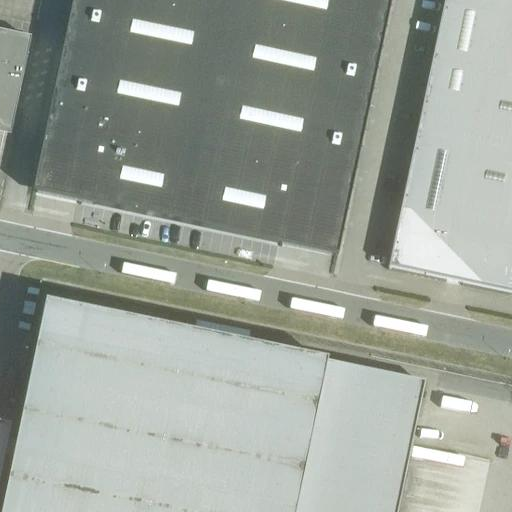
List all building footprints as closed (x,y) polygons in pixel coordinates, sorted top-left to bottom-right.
[(339,246),(360,147),(391,0),(72,0),(55,83),(34,182),(339,246)] [(511,0),(443,0),(387,272),(511,298),(511,0)] [(29,48),(0,42),(0,108),(15,112),(29,48)] [(12,460),(0,511),(397,511),(411,445),(420,404),(419,404),(423,387),(407,384),(407,383),(44,307),(15,446),(12,460)] [(0,477),(4,458),(12,460),(15,446),(7,445),(10,428),(0,426),(0,477)]
